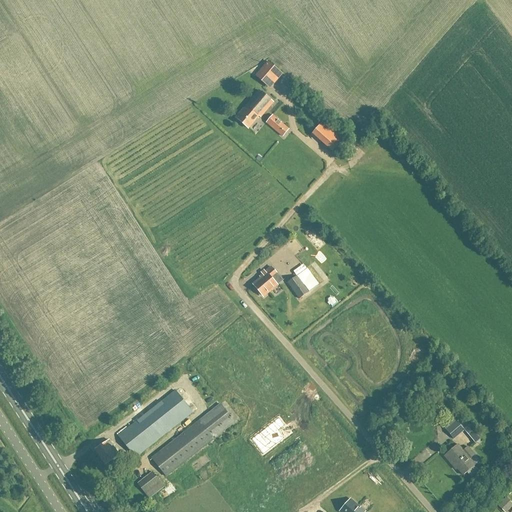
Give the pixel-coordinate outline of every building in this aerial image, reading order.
[(256,76),(268,86),(280,73),(268,62),(256,76)] [(236,118),(248,129),(262,113),(263,114),(273,103),(268,99),(267,100),(263,96),(264,95),(259,91),(258,91),(259,91),(236,118)] [(289,130),(282,124),(272,115),(266,122),(276,131),(283,137),(289,130)] [(343,139),(324,122),(315,132),(334,149),(343,139)] [(255,285),(254,289),(259,294),(263,295),(264,295),(276,285),(283,280),(272,267),(271,268),(263,275),(264,276),(254,284),(255,285)] [(299,299),(309,292),(297,275),(287,282),(299,299)] [(435,397),(440,393),(432,383),(427,387),(435,397)] [(135,458),(193,412),(176,391),(118,436),(135,458)] [(235,422),(220,404),(152,458),(166,476),(235,422)] [(291,433),(279,418),(252,439),(263,455),(291,433)] [(457,421),(446,430),(454,439),(464,430),(474,441),(479,437),(463,418),(458,422),(457,421)] [(120,455),(110,440),(95,450),(105,465),(120,455)] [(479,470),(475,465),(470,459),(474,455),(468,447),(463,451),(458,444),(444,456),(453,467),(454,466),(462,475),(466,472),(471,477),(479,470)] [(164,486),(152,472),(138,484),(149,498),(164,486)] [(506,511),(509,509),(511,506),(511,502),(508,497),(499,505),(506,511)] [(364,511),(350,500),(341,511),(364,511)]
